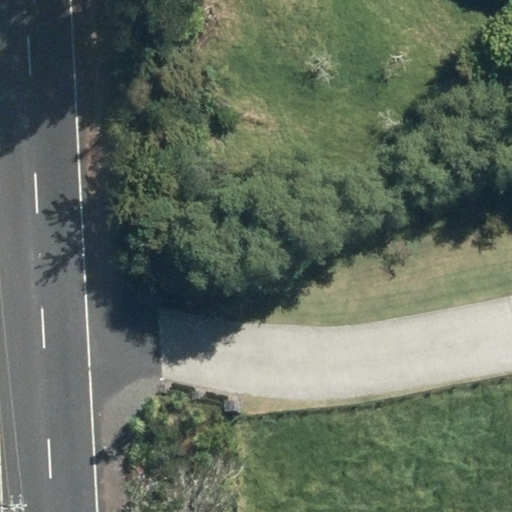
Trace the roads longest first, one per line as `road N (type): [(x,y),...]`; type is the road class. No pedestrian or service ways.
road 1 (unclassified): [(49,511),(22,0)]
road 2 (unknown): [(38,317),(158,304),(511,188)]
